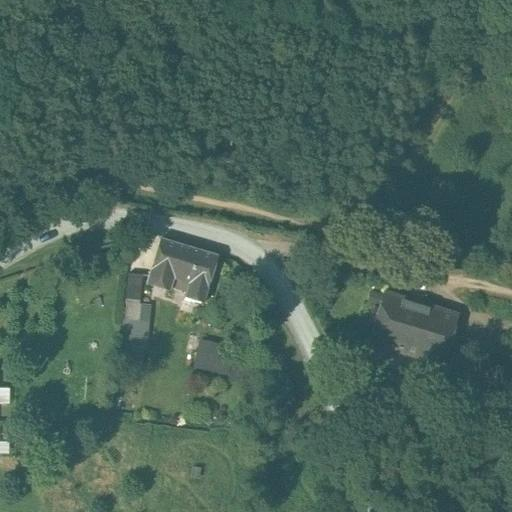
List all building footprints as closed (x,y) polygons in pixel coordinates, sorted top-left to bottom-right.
[(218,257),(180,244),(161,239),(147,284),(171,292),(172,291),(173,287),(182,290),(189,292),(188,297),(203,302),(218,257)] [(140,305),(141,294),(141,293),(143,276),(129,274),(126,303),(140,305)] [(368,342),(405,354),(420,305),(384,294),(368,342)] [(140,370),(141,365),(141,364),(148,306),(126,304),(119,367),(119,368),(140,370)] [(457,316),(420,305),(405,354),(442,365),(453,329),(454,328),(457,316)] [(229,374),(230,370),(231,363),(224,361),(227,345),(198,339),(192,367),(228,374),(229,374)] [(436,381),(421,376),(403,371),(397,389),(430,399),(436,381)]
